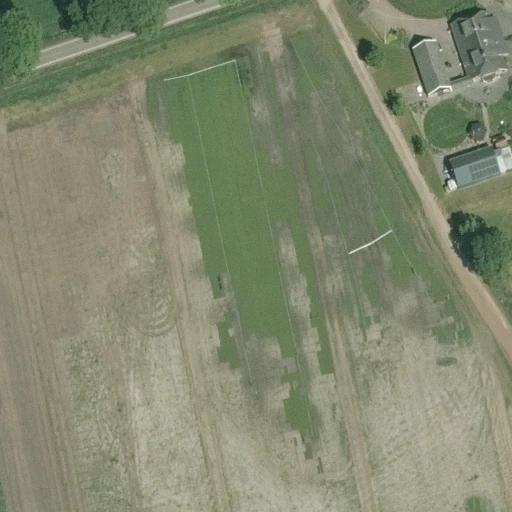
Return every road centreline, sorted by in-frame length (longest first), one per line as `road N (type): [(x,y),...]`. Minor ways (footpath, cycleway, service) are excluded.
road 1 (track): [(324,0),(474,291),(511,346)]
road 2 (unclassified): [(0,74),(221,0)]
